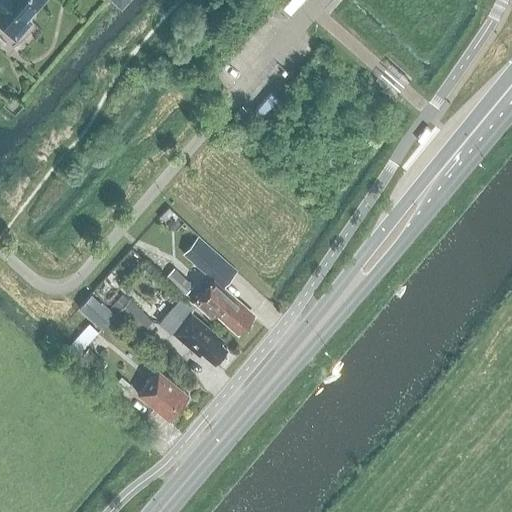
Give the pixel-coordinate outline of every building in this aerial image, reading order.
[(26,18),(41,0),(0,0),(0,20),(2,22),(0,23),(0,26),(14,39),(30,21),(26,18)] [(196,240),(182,255),(203,274),(217,259),(196,240)] [(194,286),(175,268),(166,277),(185,296),(194,286)] [(211,280),(199,294),(202,296),(193,306),(209,319),(213,314),(236,334),(240,329),(243,331),(250,322),(248,320),(252,315),(211,280)] [(159,323),(194,353),(197,349),(213,362),(217,358),(220,358),(223,355),(223,351),(225,349),(219,343),(221,340),(190,313),(192,311),(178,299),(159,323)] [(146,315),(130,300),(117,313),(133,328),(146,315)] [(65,350),(73,357),(97,332),(90,325),(65,350)] [(88,348),(76,360),(94,377),(106,365),(88,348)] [(154,367),(133,391),(166,420),(187,395),(154,367)]
